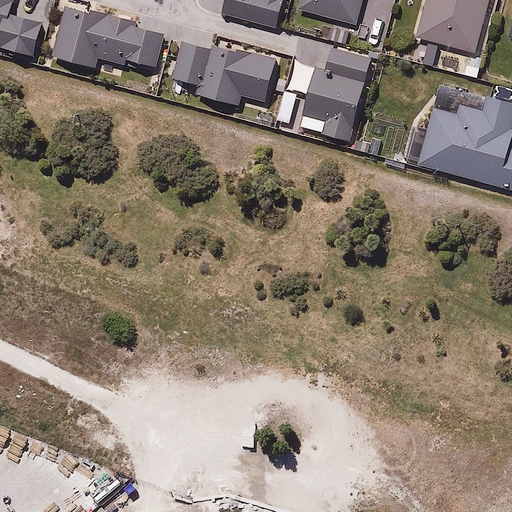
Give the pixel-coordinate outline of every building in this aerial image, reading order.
[(0,0),(0,60),(3,61),(5,55),(37,64),(49,22),(22,15),(25,0),(0,0)] [(283,0),(224,0),(220,17),(275,31),(283,0)] [(301,0),(299,11),(355,29),(364,0),(369,0),(372,1),(371,0),(301,0)] [(428,0),(419,40),(477,54),(489,0),(428,0)] [(167,36),(71,7),(56,63),(76,71),(100,71),(103,61),(155,77),(167,36)] [(281,62),(186,40),(175,86),(201,92),(199,100),(243,110),(246,101),(271,107),(281,62)] [(317,82),(304,121),(327,128),(328,138),(334,145),(343,146),(351,143),(356,135),(379,64),(340,51),(329,86),(317,82)] [(462,119),(436,112),(421,169),(511,192),(511,105),(488,99),(485,109),(466,104),(462,119)]
